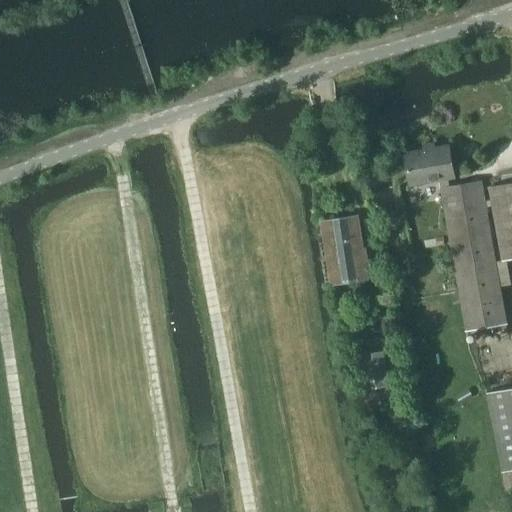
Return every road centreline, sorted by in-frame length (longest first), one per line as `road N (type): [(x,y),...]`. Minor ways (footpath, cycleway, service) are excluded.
road 1 (unclassified): [(0,180),(164,119),(511,13)]
road 2 (track): [(107,140),(121,173),(176,511)]
road 3 (track): [(0,298),(33,511)]
